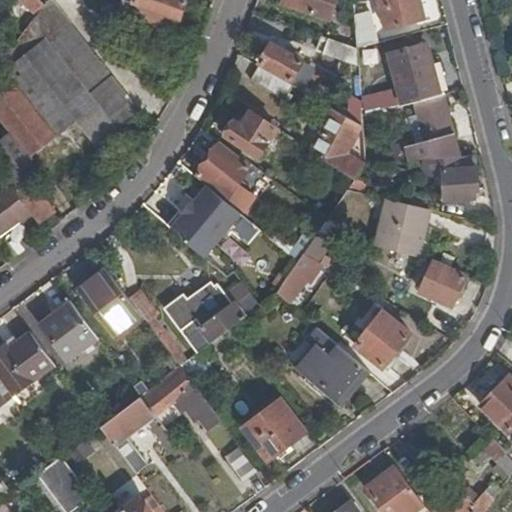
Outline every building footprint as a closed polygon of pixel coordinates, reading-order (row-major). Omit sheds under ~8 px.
[(45,4),(40,0),(20,0),(37,14),(45,4)] [(37,14),(33,20),(86,90),(65,106),(74,119),(102,155),(122,136),(118,130),(139,113),(51,0),(48,0),(45,4),(37,14)] [(124,0),(121,9),(161,22),(164,14),(181,19),(187,0),(124,0)] [(281,0),(280,5),(326,21),(332,4),(322,0),(319,8),(313,6),(315,0),(281,0)] [(422,19),(417,0),(376,0),(384,29),(422,19)] [(21,35),(0,61),(0,67),(7,77),(54,135),(74,119),(65,106),(86,90),(33,20),(21,35)] [(358,46),(374,42),(370,26),(354,29),(358,46)] [(355,49),(320,37),(315,52),(356,67),(355,49)] [(270,43),(256,67),(287,85),(301,63),(270,43)] [(423,63),(428,61),(424,45),(419,46),(423,63)] [(401,105),(437,97),(428,61),(423,63),(419,46),(389,54),(401,105)] [(287,85),(256,67),(248,83),(283,103),(291,88),(287,85)] [(0,82),(0,116),(14,134),(30,154),(54,135),(7,77),(0,82)] [(359,115),(359,103),(346,95),(347,120),(360,127),(359,115)] [(427,160),(458,157),(453,136),(454,135),(444,97),(413,104),(416,117),(408,119),(415,146),(402,149),(404,161),(427,160)] [(308,151),(353,180),(363,165),(345,155),(355,132),(361,134),(360,127),(347,120),(330,110),(308,151)] [(281,133),(250,113),(241,126),(233,121),(231,124),(227,122),(222,129),(226,133),(223,136),(256,159),(272,136),(277,138),(281,133)] [(345,155),(363,165),(361,134),(355,132),(345,155)] [(11,187),(27,175),(30,154),(14,134),(0,144),(0,172),(10,185),(11,187)] [(249,168),(219,145),(195,174),(226,199),(249,168)] [(458,157),(427,160),(428,170),(432,173),(432,184),(443,184),(444,201),(474,199),(473,190),(477,189),(474,156),(458,157)] [(31,213),(39,224),(54,211),(27,175),(11,187),(31,213)] [(200,180),(162,223),(196,252),(220,224),(233,209),(200,180)] [(0,235),(31,213),(11,187),(10,185),(0,191),(0,235)] [(358,226),(364,196),(345,192),(340,223),(358,226)] [(428,210),(386,200),(378,249),(419,259),(428,210)] [(252,225),(233,209),(220,224),(239,240),(252,225)] [(304,232),(288,254),(293,259),(297,263),(303,254),(314,238),(304,232)] [(317,234),(314,238),(303,254),(311,259),(327,237),(317,234)] [(293,268),(276,293),(282,298),(297,277),(300,279),(307,269),(313,260),(311,259),(303,254),(297,263),(293,268)] [(297,263),(293,259),(289,265),(293,268),(297,263)] [(325,279),(331,270),(313,260),(307,269),(325,279)] [(451,307),(465,277),(434,262),(420,292),(451,307)] [(127,298),(105,269),(79,289),(113,335),(140,315),(127,298)] [(180,298),(161,312),(177,333),(175,334),(192,357),(259,307),(242,284),(226,296),(217,284),(214,286),(211,282),(184,303),(180,298)] [(97,338),(70,301),(40,324),(68,361),(97,338)] [(394,353),(410,334),(378,308),(373,313),(378,317),(355,345),(383,368),(384,366),(389,369),(398,357),(394,353)] [(338,402),(366,369),(344,351),(336,344),(315,326),(308,336),(315,343),(296,365),(338,402)] [(31,334),(18,344),(8,352),(4,347),(0,349),(0,375),(8,387),(14,394),(54,364),(31,334)] [(0,342),(0,349),(4,347),(8,352),(18,344),(11,335),(0,342)] [(336,344),(344,351),(349,345),(342,339),(336,344)] [(115,361),(100,342),(89,350),(104,369),(115,361)] [(209,431),(222,421),(180,366),(141,396),(154,414),(171,401),(181,413),(183,412),(192,424),(199,418),(209,431)] [(0,403),(4,401),(0,396),(0,393),(8,387),(0,375),(0,403)] [(511,386),(505,380),(481,405),(509,433),(511,429),(511,386)] [(126,408),(101,427),(114,444),(154,414),(141,396),(126,408)] [(305,433),(280,400),(243,428),(268,461),(305,433)] [(174,464),(185,456),(162,425),(155,430),(165,445),(161,447),(174,464)] [(84,440),(69,451),(77,462),(92,451),(84,440)] [(491,457),(500,449),(492,440),(469,461),(477,470),(491,457)] [(119,451),(135,474),(140,470),(124,447),(119,451)] [(511,474),(511,462),(500,449),(491,457),(497,463),(492,469),(505,483),(511,474)] [(243,480),(255,471),(239,450),(228,459),(243,480)] [(61,457),(36,476),(63,511),(71,511),(91,498),(61,457)] [(415,511),(424,506),(395,467),(366,488),(383,511),(415,511)] [(485,511),(493,502),(494,501),(485,491),(472,504),(468,498),(474,493),(469,487),(463,492),(456,482),(432,511),(433,511),(485,511)] [(485,491),(494,501),(499,492),(492,485),(485,491)] [(119,511),(149,511),(139,498),(119,511)] [(357,511),(350,501),(334,511),(357,511)]
